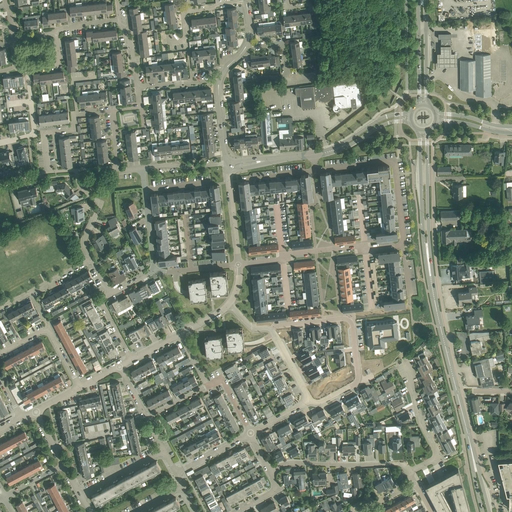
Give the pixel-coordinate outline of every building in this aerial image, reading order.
[(267,2),(257,4),(258,7),(260,6),(260,10),(261,9),(261,13),(271,11),(270,6),(268,6),(267,2)] [(311,13),(305,13),(306,23),(310,22),(310,25),(315,25),(315,21),(314,16),(311,17),(311,13)] [(41,14),(31,16),(31,20),(32,27),(39,27),(38,21),(41,20),(41,14)] [(32,27),(31,20),(31,16),(23,17),(24,24),(25,24),(25,28),(32,27)] [(278,24),(275,24),(275,27),(276,32),(279,32),(279,34),(282,34),(282,30),(281,25),(285,25),(284,20),(278,21),(278,24)] [(451,33),(439,33),(439,39),(441,39),(441,47),(451,47),(451,33)] [(237,38),(229,39),(230,44),(227,44),(228,49),(235,48),(235,45),(238,44),(237,38)] [(451,48),(441,48),(441,55),(437,55),(437,68),(457,68),(457,55),(451,55),(451,48)] [(271,54),(268,54),(270,64),(274,64),(274,66),(280,65),(279,56),(275,57),(275,55),(272,56),(271,54)] [(476,90),(476,96),(491,95),(491,54),(475,54),(475,60),(460,60),(461,90),(476,90)] [(248,68),(258,67),(257,55),(250,56),(251,61),(247,61),(248,68)] [(301,59),(291,61),(292,67),(294,66),(294,69),(303,68),(301,59)] [(153,77),(152,65),(144,66),(145,72),(147,72),(147,74),(150,74),(151,78),(153,77)] [(61,71),(58,72),(59,81),(59,83),(69,82),(68,74),(64,75),(64,70),(61,70),(61,71)] [(232,79),(232,82),(242,81),(241,71),(235,71),(235,75),(234,76),(234,79),(232,79)] [(130,79),(120,81),(121,88),(125,87),(125,86),(130,85),(130,79)] [(313,86),(295,88),(296,96),(300,95),(302,108),(316,106),(315,101),(318,98),(320,100),(322,101),(324,101),(326,101),(328,100),(330,99),(331,97),(332,95),(334,95),(335,104),(334,105),(333,106),(333,108),(334,109),(335,111),(337,111),(338,110),(340,109),(340,108),(361,105),(358,79),(333,82),(334,84),(313,86)] [(125,87),(121,88),(121,93),(126,93),(126,91),(131,90),(130,85),(125,86),(125,87)] [(126,93),(121,93),(122,99),(126,98),(126,96),(132,96),(131,90),(126,91),(126,93)] [(149,97),(149,100),(161,98),(160,93),(161,91),(161,90),(151,91),(151,92),(153,94),(153,97),(149,97)] [(106,92),(99,93),(99,97),(101,97),(102,102),(107,102),(106,92)] [(93,93),(88,94),(89,98),(90,98),(91,104),(96,103),(96,98),(94,98),(93,93)] [(99,93),(93,93),(94,98),(96,98),(96,103),(102,102),(101,97),(99,97),(99,93)] [(88,94),(83,95),(83,99),(85,99),(86,104),(91,104),(90,98),(89,98),(88,94)] [(83,95),(77,95),(78,101),(80,101),(80,105),(86,104),(85,99),(83,99),(83,95)] [(126,98),(122,99),(123,104),(128,103),(128,102),(132,101),(132,96),(126,96),(126,98)] [(40,120),(37,121),(37,125),(47,124),(46,114),(41,115),(41,108),(38,109),(38,116),(39,116),(40,120)] [(63,110),(60,110),(60,113),(61,122),(70,121),(68,111),(63,112),(63,110)] [(48,111),(45,112),(46,114),(47,124),(54,123),(53,113),(49,114),(48,111)] [(56,111),(53,111),(53,113),(54,123),(61,122),(60,113),(56,113),(56,111)] [(261,112),(263,144),(272,143),(270,111),(261,112)] [(280,139),(279,139),(280,149),(295,148),(294,144),(292,144),(291,138),(291,135),(293,135),(293,134),(292,117),(282,117),(282,123),(289,123),(290,129),(290,130),(289,130),(289,133),(283,133),(283,138),(280,139)] [(95,122),(90,122),(91,128),(95,127),(95,125),(101,125),(100,119),(95,120),(95,122)] [(95,127),(91,128),(92,133),(96,133),(96,131),(101,130),(101,125),(95,125),(95,127)] [(96,133),(92,133),(92,139),(98,138),(98,136),(102,136),(101,130),(96,131),(96,133)] [(130,133),(126,133),(126,139),(132,138),(132,137),(136,136),(135,131),(130,131),(130,133)] [(64,134),(60,135),(60,138),(59,138),(60,144),(70,143),(70,139),(76,138),(76,136),(76,135),(69,136),(69,137),(64,137),(64,134)] [(257,134),(251,134),(253,148),(259,147),(259,144),(262,143),(261,136),(257,137),(257,134)] [(132,138),(126,139),(127,144),(132,144),(132,142),(137,141),(136,136),(132,137),(132,138)] [(294,138),(291,138),(292,144),(294,144),(295,148),(304,148),(303,137),(294,137),(294,138)] [(132,144),(127,144),(128,150),(133,149),(133,147),(137,147),(137,141),(132,142),(132,144)] [(73,143),(70,143),(60,144),(61,152),(71,151),(71,146),(73,146),(73,143)] [(102,146),(97,147),(98,152),(102,152),(102,150),(108,149),(107,144),(101,144),(102,146)] [(445,145),(445,155),(471,155),(471,144),(445,145)] [(22,158),(28,157),(27,153),(26,153),(24,146),(23,147),(22,146),(19,147),(19,148),(17,148),(19,155),(15,156),(17,166),(24,164),(22,158)] [(133,149),(128,150),(128,155),(134,154),(134,153),(138,152),(137,147),(133,147),(133,149)] [(102,152),(98,152),(99,157),(103,157),(103,155),(108,155),(108,149),(102,150),(102,152)] [(71,151),(61,152),(62,159),(72,158),(71,154),(74,153),(74,150),(71,151)] [(4,152),(0,153),(2,162),(10,160),(12,167),(16,166),(12,151),(9,152),(9,151),(6,151),(4,152)] [(495,164),(500,164),(503,164),(504,151),(500,151),(496,151),(495,160),(495,164)] [(134,154),(128,155),(129,161),(139,159),(138,152),(134,153),(134,154)] [(99,160),(96,161),(96,163),(105,162),(105,161),(109,160),(108,155),(103,155),(103,157),(99,157),(99,160)] [(74,157),(72,158),(62,159),(63,167),(73,166),(72,161),(75,160),(74,157)] [(377,168),(367,170),(368,179),(379,177),(381,190),(390,189),(391,189),(390,179),(389,179),(389,175),(391,175),(390,166),(378,167),(378,169),(377,169),(377,168)] [(330,172),(321,173),(322,178),(324,193),(324,198),(332,197),(331,185),(330,175),(330,172)] [(305,175),(301,175),(303,188),(304,200),(311,199),(309,188),(311,188),(311,189),(311,188),(310,188),(310,185),(311,185),(310,179),(310,176),(306,177),(305,175)] [(248,181),(244,182),(244,184),(240,184),(240,187),(241,193),(242,193),(242,196),(241,196),(242,197),(242,196),(243,196),(244,206),(251,206),(248,185),(248,181)] [(66,184),(57,184),(58,193),(62,193),(64,195),(65,195),(68,199),(75,193),(72,189),(71,190),(66,184)] [(210,186),(211,188),(213,210),(220,209),(219,204),(221,204),(220,198),(219,198),(219,196),(220,196),(219,187),(215,187),(214,185),(210,186)] [(453,185),(453,189),(454,189),(454,197),(457,197),(457,199),(459,198),(460,197),(463,197),(463,185),(453,185)] [(18,191),(19,196),(20,201),(30,199),(31,204),(36,202),(34,197),(38,196),(36,187),(28,189),(27,189),(18,191)] [(154,216),(160,215),(159,206),(158,195),(157,193),(154,194),(154,196),(152,196),(154,216)] [(134,212),(138,210),(134,201),(128,204),(129,207),(126,208),(129,215),(127,215),(130,221),(136,218),(135,215),(136,214),(134,212)] [(83,208),(72,209),(72,213),(75,213),(76,220),(74,220),(74,224),(80,223),(80,220),(84,219),(83,212),(84,212),(83,208)] [(22,210),(17,211),(19,219),(25,218),(22,210)] [(440,211),(441,220),(457,219),(457,218),(464,218),(464,210),(440,211)] [(211,222),(218,221),(221,221),(221,214),(217,214),(217,212),(210,213),(211,222)] [(120,230),(116,223),(118,222),(117,221),(115,217),(108,221),(111,226),(107,227),(111,234),(120,230)] [(212,224),(209,224),(210,231),(219,230),(218,221),(211,222),(212,224)] [(130,230),(136,242),(142,239),(143,238),(142,229),(137,230),(136,227),(130,230)] [(466,228),(441,230),(442,242),(452,241),(452,245),(457,244),(456,242),(457,242),(458,242),(466,241),(466,242),(470,241),(472,241),(472,237),(470,237),(470,236),(466,236),(466,228)] [(213,240),(224,239),(223,232),(219,232),(219,230),(210,231),(210,235),(213,234),(213,240)] [(386,232),(373,234),(373,240),(397,237),(396,231),(395,231),(386,232)] [(95,246),(97,250),(105,246),(106,248),(109,247),(103,235),(92,241),(94,243),(94,242),(96,246),(95,246)] [(213,240),(212,240),(213,247),(214,247),(214,249),(221,248),(221,246),(224,245),(223,239),(213,240)] [(215,251),(213,251),(213,258),(226,257),(225,250),(221,250),(221,248),(214,249),(215,251)] [(387,258),(398,257),(400,257),(399,251),(375,254),(376,260),(378,259),(387,258)] [(106,257),(108,261),(116,257),(114,253),(106,257)] [(124,259),(126,263),(123,264),(126,270),(131,267),(132,269),(138,266),(133,257),(131,258),(130,256),(124,259)] [(161,258),(159,258),(159,261),(161,261),(161,264),(181,262),(181,256),(172,257),(161,258)] [(462,274),(470,274),(469,263),(464,263),(464,266),(461,266),(461,265),(452,266),(453,270),(454,278),(453,278),(462,277),(462,274)] [(109,272),(115,283),(126,277),(123,273),(120,274),(117,268),(109,272)] [(495,277),(493,278),(493,270),(480,271),(480,282),(494,281),(496,281),(495,277)] [(89,271),(83,274),(88,283),(90,282),(88,280),(92,278),(89,271)] [(210,273),(212,293),(229,291),(226,271),(210,273)] [(83,274),(77,277),(82,287),(88,284),(88,283),(83,274)] [(77,277),(71,280),(77,290),(82,287),(77,277)] [(188,281),(191,301),(207,299),(205,279),(188,281)] [(65,283),(67,286),(71,293),(77,290),(71,280),(65,283)] [(152,281),(146,284),(151,294),(160,289),(155,281),(152,282),(152,281)] [(141,289),(138,290),(143,298),(147,296),(151,294),(146,284),(140,287),(141,289)] [(67,286),(61,289),(65,296),(71,293),(67,286)] [(469,291),(458,293),(459,304),(464,304),(464,301),(471,300),(471,294),(477,293),(476,287),(469,288),(469,291)] [(56,292),(59,299),(65,296),(61,289),(56,292)] [(135,290),(129,293),(134,303),(143,298),(138,290),(136,292),(135,290)] [(50,295),(53,302),(59,299),(56,292),(55,291),(49,294),(50,295)] [(124,298),(121,299),(126,307),(134,303),(129,293),(123,296),(124,298)] [(45,301),(42,303),(46,310),(55,305),(53,302),(50,295),(44,298),(45,301)] [(92,302),(90,299),(80,304),(85,312),(95,307),(92,301),(92,302)] [(112,303),(109,305),(112,311),(113,310),(115,309),(116,310),(117,312),(123,309),(124,312),(127,310),(126,307),(121,299),(119,301),(118,299),(112,302),(112,303)] [(393,300),(382,302),(380,302),(381,308),(405,305),(405,299),(404,299),(393,300)] [(35,308),(31,301),(25,304),(29,311),(31,314),(32,313),(32,312),(31,310),(35,308)] [(25,304),(20,307),(23,314),(29,311),(25,304)] [(158,306),(163,315),(168,325),(173,322),(173,320),(175,318),(171,310),(165,314),(162,307),(163,307),(162,304),(158,306)] [(20,307),(14,311),(18,318),(23,314),(20,307)] [(95,307),(87,311),(89,315),(86,316),(88,318),(98,313),(95,307)] [(467,316),(467,323),(466,323),(466,329),(472,328),(471,324),(480,323),(479,315),(483,314),(482,310),(474,311),(475,315),(470,315),(468,315),(468,316),(467,316)] [(18,318),(14,311),(8,314),(12,321),(18,318)] [(90,317),(93,323),(101,319),(98,313),(90,317)] [(36,324),(42,321),(39,315),(33,318),(35,322),(35,321),(36,324)] [(163,315),(154,320),(158,327),(161,326),(162,328),(168,325),(163,315)] [(101,319),(93,323),(96,329),(104,324),(101,319)] [(54,324),(57,329),(64,326),(61,320),(54,324)] [(154,320),(146,324),(151,334),(157,331),(156,329),(158,327),(154,320)] [(375,323),(367,324),(368,330),(367,330),(368,336),(369,336),(370,348),(385,346),(384,340),(398,338),(396,320),(389,321),(389,322),(375,324),(375,323)] [(67,324),(57,329),(60,335),(67,331),(65,329),(69,327),(67,324)] [(146,324),(137,329),(142,336),(144,335),(145,337),(151,334),(146,324)] [(327,334),(324,335),(325,344),(325,346),(327,346),(327,343),(329,343),(329,337),(332,336),(331,326),(326,327),(327,334)] [(337,326),(331,326),(332,336),(336,336),(338,342),(342,342),(341,333),(338,333),(337,326)] [(320,327),(315,328),(316,338),(319,338),(321,344),(325,344),(324,335),(321,335),(320,327)] [(226,330),(228,350),(245,348),(243,328),(226,330)] [(310,336),(307,337),(307,339),(308,345),(312,345),(313,338),(316,338),(315,328),(309,329),(310,336)] [(102,340),(110,336),(108,333),(109,332),(108,329),(99,334),(101,337),(98,339),(99,341),(102,340)] [(142,336),(137,329),(129,333),(131,337),(130,338),(131,339),(131,338),(134,343),(140,340),(139,338),(142,336)] [(302,330),(294,331),(294,334),(294,339),(295,339),(295,342),(303,341),(302,330)] [(60,335),(63,340),(70,337),(67,331),(60,335)] [(476,353),(477,354),(487,351),(486,347),(482,348),(481,341),(490,338),(488,331),(483,332),(473,332),(469,333),(470,340),(475,339),(475,341),(471,341),(471,345),(470,345),(472,353),(476,353)] [(92,334),(87,337),(89,340),(94,337),(95,336),(98,334),(97,332),(92,334)] [(104,343),(101,344),(102,347),(103,347),(113,341),(110,336),(102,340),(104,343)] [(221,336),(205,337),(207,357),(223,355),(221,336)] [(63,340),(66,346),(73,342),(70,337),(63,340)] [(42,341),(36,344),(40,350),(46,347),(42,341)] [(113,341),(103,347),(106,352),(108,351),(116,347),(113,341)] [(66,346),(69,351),(76,348),(73,342),(66,346)] [(36,344),(31,347),(34,353),(40,350),(36,344)] [(304,352),(299,355),(302,360),(311,355),(313,354),(311,351),(314,348),(312,345),(308,345),(302,348),(302,349),(303,350),(305,349),(306,351),(304,352)] [(178,346),(173,349),(177,356),(179,360),(184,357),(178,346)] [(31,347),(25,350),(29,356),(34,353),(31,347)] [(116,347),(108,351),(111,357),(119,353),(116,347)] [(260,353),(264,360),(273,355),(270,349),(269,350),(267,347),(261,351),(260,348),(254,352),(256,355),(260,353)] [(69,351),(72,357),(79,353),(76,348),(69,351)] [(173,349),(168,352),(172,359),(177,356),(173,349)] [(25,350),(20,353),(23,359),(29,356),(25,350)] [(168,352),(162,355),(166,362),(168,365),(173,362),(172,359),(168,352)] [(343,352),(335,353),(337,364),(344,363),(344,360),(344,355),(343,355),(343,352)] [(428,360),(424,352),(413,357),(416,356),(417,359),(415,361),(418,366),(428,360)] [(20,353),(14,356),(18,362),(23,359),(20,353)] [(72,357),(75,362),(81,359),(79,353),(72,357)] [(166,362),(162,355),(157,358),(161,365),(166,362)] [(264,360),(258,363),(260,367),(263,365),(263,364),(265,363),(266,365),(264,366),(266,370),(268,369),(276,364),(275,362),(276,361),(273,355),(264,360)] [(311,355),(302,360),(304,365),(311,361),(313,364),(320,360),(319,358),(319,356),(312,358),(311,355)] [(14,356),(9,359),(12,365),(18,362),(14,356)] [(488,357),(473,361),(474,364),(475,364),(476,371),(475,371),(476,376),(477,375),(477,376),(479,376),(481,382),(482,382),(483,386),(491,384),(491,385),(495,384),(490,366),(494,365),(492,357),(488,358),(488,357)] [(12,365),(9,359),(3,361),(7,368),(12,365)] [(75,362),(78,368),(84,364),(81,359),(75,362)] [(153,360),(147,363),(151,370),(157,367),(153,360)] [(314,366),(307,370),(310,375),(319,370),(317,367),(322,363),(321,362),(320,360),(313,364),(314,366)] [(428,361),(418,366),(422,375),(428,372),(433,369),(428,361)] [(147,363),(142,366),(146,373),(151,370),(147,363)] [(238,367),(236,363),(225,368),(227,373),(238,367)] [(84,364),(78,368),(81,373),(87,370),(84,364)] [(276,364),(268,369),(273,377),(282,372),(279,366),(278,367),(276,364)] [(142,366),(137,369),(141,376),(146,373),(142,366)] [(240,372),(238,367),(227,373),(229,377),(240,372)] [(141,376),(137,369),(131,371),(135,379),(139,377),(140,380),(142,379),(141,376)] [(319,370),(310,375),(312,380),(319,376),(321,379),(328,375),(327,371),(320,373),(319,370)] [(243,377),(240,372),(229,377),(232,382),(236,379),(237,381),(243,377)] [(273,377),(278,386),(285,381),(284,378),(285,378),(282,372),(273,377)] [(420,381),(422,386),(433,381),(428,372),(422,375),(418,377),(423,375),(425,378),(420,381)] [(250,374),(245,376),(247,380),(250,378),(253,384),(256,383),(251,373),(250,374)] [(194,375),(189,378),(192,386),(198,383),(194,375)] [(61,376),(55,379),(59,385),(64,382),(64,381),(61,376)] [(189,378),(183,381),(187,388),(192,386),(189,378)] [(55,379),(50,381),(53,388),(59,385),(55,379)] [(237,392),(244,388),(248,386),(245,380),(234,386),(237,392)] [(379,395),(382,400),(387,397),(391,395),(394,393),(392,389),(395,387),(392,380),(387,383),(385,380),(382,382),(383,385),(386,391),(379,395)] [(50,381),(44,384),(48,391),(53,388),(50,381)] [(178,384),(182,391),(187,388),(183,381),(181,382),(180,381),(178,382),(178,384)] [(287,384),(285,381),(278,386),(277,386),(278,389),(277,390),(279,394),(277,395),(278,396),(279,395),(292,389),(289,383),(287,384)] [(433,381),(422,386),(427,395),(433,392),(438,389),(433,381)] [(44,384),(39,387),(42,394),(48,391),(44,384)] [(182,391),(178,384),(173,387),(177,394),(182,391)] [(368,386),(362,390),(366,397),(371,394),(373,398),(372,398),(375,404),(372,405),(374,408),(381,404),(379,400),(380,399),(375,391),(372,393),(370,389),(368,386)] [(39,387),(33,390),(37,397),(42,394),(39,387)] [(32,388),(26,391),(28,393),(31,400),(37,397),(33,390),(32,388)] [(163,388),(161,389),(163,392),(167,399),(172,396),(168,389),(165,391),(163,388)] [(244,388),(237,392),(240,398),(247,394),(244,388)] [(292,389),(279,395),(281,398),(280,400),(282,403),(284,404),(286,407),(293,403),(292,400),(294,398),(293,395),(295,394),(292,389)] [(163,392),(158,395),(162,402),(167,399),(163,392)] [(423,397),(427,406),(438,401),(433,392),(427,395),(423,397)] [(31,400),(28,393),(25,395),(24,393),(21,394),(26,403),(31,400)] [(215,399),(217,403),(224,399),(221,393),(211,399),(212,401),(215,399)] [(387,397),(382,400),(385,405),(392,402),(395,408),(396,408),(397,411),(401,409),(399,406),(404,404),(400,397),(398,398),(394,393),(391,395),(387,397)] [(240,398),(243,403),(250,400),(247,394),(240,398)] [(158,395),(152,398),(156,405),(162,402),(158,395)] [(358,395),(351,398),(357,408),(363,405),(358,395)] [(200,397),(194,401),(198,408),(204,404),(200,397)] [(471,399),(473,411),(481,409),(478,397),(471,399)] [(156,405),(152,398),(147,400),(151,408),(156,405)] [(351,398),(346,401),(351,411),(357,408),(351,398)] [(217,410),(220,408),(227,405),(224,399),(217,403),(219,406),(216,408),(217,410)] [(243,403),(246,409),(253,405),(250,400),(243,403)] [(194,401),(189,404),(194,413),(197,412),(195,409),(198,408),(194,401)] [(432,415),(438,412),(443,409),(438,401),(427,406),(432,415)] [(183,407),(187,414),(188,416),(194,413),(189,404),(183,407)] [(341,404),(335,407),(339,413),(342,412),(344,416),(347,415),(341,404)] [(220,408),(223,414),(230,410),(227,405),(220,408)] [(246,409),(249,415),(256,411),(253,405),(246,409)] [(6,406),(0,409),(0,411),(0,412),(0,416),(9,412),(6,406)] [(263,409),(267,418),(273,415),(269,406),(263,409)] [(63,410),(58,411),(59,416),(71,414),(69,407),(63,408),(63,410)] [(125,407),(116,409),(114,410),(115,416),(118,416),(118,417),(120,416),(124,416),(124,415),(126,415),(125,413),(126,412),(125,407)] [(183,407),(177,410),(181,417),(187,414),(183,407)] [(335,407),(329,410),(335,420),(340,417),(339,413),(335,407)] [(323,409),(317,412),(322,422),(322,421),(325,419),(325,420),(328,418),(323,409)] [(397,417),(398,420),(402,418),(404,422),(412,418),(408,411),(406,412),(404,409),(395,414),(397,417)] [(177,410),(172,413),(175,420),(181,417),(177,410)] [(223,414),(226,420),(233,416),(230,410),(223,414)] [(256,411),(249,415),(252,421),(259,417),(256,411)] [(322,422),(317,412),(311,415),(316,425),(322,422)] [(432,426),(443,421),(438,412),(428,417),(432,426)] [(175,420),(172,413),(166,416),(170,423),(175,420)] [(353,414),(350,415),(355,424),(357,428),(360,426),(353,414)] [(305,415),(299,418),(303,424),(306,422),(308,425),(309,424),(310,424),(309,422),(305,415)] [(228,423),(229,425),(236,422),(233,416),(226,420),(223,422),(225,425),(228,423)] [(299,418),(293,421),(297,427),(298,430),(304,427),(303,424),(299,418)] [(440,433),(447,429),(443,421),(432,426),(435,432),(438,430),(440,433)] [(236,422),(229,425),(232,431),(239,428),(236,422)] [(289,423),(283,427),(286,433),(292,430),(289,423)] [(377,431),(385,430),(385,426),(374,427),(374,430),(373,430),(374,437),(378,437),(377,431)] [(280,436),(278,437),(281,442),(282,445),(283,446),(286,444),(283,438),(284,438),(283,435),(286,433),(283,427),(277,430),(280,436)] [(437,435),(441,444),(451,439),(452,439),(447,429),(440,433),(437,435)] [(218,430),(212,433),(216,440),(221,437),(218,430)] [(25,431),(19,434),(25,445),(26,448),(29,447),(25,440),(28,438),(25,431)] [(262,438),(265,444),(272,440),(278,437),(275,431),(262,438)] [(204,433),(199,436),(204,446),(210,443),(206,436),(204,433)] [(212,433),(206,436),(210,443),(216,440),(212,433)] [(19,434),(14,437),(17,444),(20,443),(19,444),(21,448),(25,445),(19,434)] [(363,442),(364,453),(372,452),(371,445),(374,445),(374,434),(369,434),(370,438),(367,438),(367,442),(363,442)] [(199,436),(193,439),(198,449),(204,446),(199,436)] [(410,442),(407,442),(408,450),(415,450),(414,446),(417,446),(417,445),(419,444),(419,436),(410,436),(410,442)] [(14,437),(8,440),(12,447),(17,444),(14,437)] [(397,442),(393,442),(394,451),(402,450),(401,444),(400,438),(397,439),(397,442)] [(321,439),(320,440),(318,441),(318,442),(317,443),(317,445),(318,446),(318,447),(319,448),(320,448),(321,449),(322,449),(323,449),(323,452),(327,452),(327,454),(331,454),(331,452),(336,451),(336,444),(326,444),(326,443),(325,442),(324,441),(323,440),(321,440),(321,439)] [(451,439),(441,444),(447,454),(456,449),(451,439)] [(8,440),(3,443),(6,450),(12,447),(8,440)] [(272,440),(265,444),(268,449),(275,445),(272,440)] [(195,442),(189,445),(193,452),(198,449),(195,442)] [(289,449),(292,456),(293,456),(294,456),(295,455),(296,455),(295,454),(300,452),(298,449),(299,449),(298,448),(298,449),(297,446),(292,448),(290,442),(286,444),(283,446),(285,451),(289,449)] [(193,452),(189,445),(188,446),(185,447),(183,444),(180,446),(182,450),(184,449),(187,455),(193,452)] [(317,455),(316,448),(315,448),(315,444),(308,444),(308,445),(304,445),(306,452),(308,452),(309,455),(317,455)] [(248,460),(250,459),(246,451),(252,448),(250,445),(245,448),(244,447),(238,450),(244,460),(247,458),(248,460)] [(277,451),(274,453),(278,460),(285,456),(282,451),(285,450),(283,446),(282,445),(278,448),(276,448),(277,451)] [(237,461),(240,459),(241,462),(244,461),(244,460),(238,450),(233,453),(237,461)] [(233,453),(227,456),(231,464),(237,461),(233,453)] [(227,456),(221,460),(225,467),(231,464),(227,456)] [(40,459),(34,462),(38,469),(43,466),(42,463),(41,461),(40,459)] [(221,460),(216,463),(220,470),(225,467),(221,460)] [(503,465),(499,466),(505,488),(508,487),(510,492),(509,492),(509,495),(511,495),(511,499),(509,499),(509,507),(511,507),(511,510),(511,460),(502,461),(503,465)] [(146,466),(146,467),(150,475),(161,469),(156,461),(150,464),(150,463),(145,465),(146,465),(146,466)] [(34,462),(29,465),(32,472),(38,469),(34,462)] [(210,466),(214,473),(217,472),(218,474),(221,472),(220,470),(216,463),(210,466)] [(29,465),(23,468),(27,475),(32,472),(29,465)] [(20,470),(18,471),(21,478),(27,475),(23,468),(22,466),(19,467),(20,470)] [(90,468),(81,470),(82,475),(85,474),(86,480),(92,477),(91,473),(94,472),(93,467),(90,468)] [(146,467),(135,472),(139,480),(150,475),(146,467)] [(292,483),(293,483),(298,482),(297,476),(300,475),(299,469),(294,469),(294,476),(295,479),(290,479),(290,476),(288,476),(288,475),(284,475),(284,484),(289,483),(290,483),(292,483)] [(305,469),(299,469),(300,475),(297,476),(298,482),(298,488),(305,487),(304,475),(306,475),(305,469)] [(469,511),(458,469),(425,486),(438,511),(469,511)] [(18,471),(12,474),(16,481),(21,478),(18,471)] [(130,475),(124,478),(129,486),(139,480),(135,472),(134,473),(133,471),(134,471),(129,473),(129,474),(130,474),(130,475)] [(341,479),(337,479),(337,480),(338,482),(339,489),(345,488),(347,488),(346,484),(349,483),(347,471),(340,473),(341,479)] [(325,472),(313,473),(314,484),(326,483),(325,472)] [(362,472),(353,473),(355,486),(363,485),(362,472)] [(16,481),(12,474),(6,477),(10,484),(16,481)] [(195,479),(198,484),(206,480),(203,474),(200,476),(197,477),(195,479)] [(255,475),(252,476),(255,481),(259,489),(265,486),(264,484),(267,482),(264,476),(258,479),(255,475)] [(381,481),(384,488),(394,483),(391,476),(382,481),(380,478),(378,479),(380,482),(381,481)] [(114,483),(114,484),(118,492),(129,486),(124,478),(118,481),(117,480),(118,480),(113,482),(114,482),(114,483)] [(198,484),(201,490),(209,486),(206,480),(198,484)] [(253,492),(249,484),(248,481),(242,484),(243,487),(247,495),(253,492)] [(255,481),(249,484),(253,492),(259,489),(255,481)] [(381,481),(380,482),(375,485),(378,492),(384,488),(381,481)] [(48,488),(51,493),(58,489),(55,484),(48,488)] [(114,484),(103,490),(107,498),(118,492),(114,484)] [(326,490),(327,495),(336,494),(339,493),(337,484),(332,485),(332,489),(326,490)] [(201,490),(204,496),(212,492),(209,486),(201,490)] [(243,487),(238,490),(242,498),(247,495),(243,487)] [(107,498),(103,490),(102,490),(101,489),(102,488),(97,491),(98,491),(98,492),(92,495),(96,503),(107,498)] [(51,493),(54,498),(60,495),(58,489),(51,493)] [(230,490),(236,501),(242,498),(238,490),(235,492),(233,489),(230,490)] [(204,496),(207,501),(215,497),(212,492),(204,496)] [(236,501),(232,493),(226,496),(230,504),(236,501)] [(54,498),(57,504),(63,500),(60,495),(54,498)] [(286,495),(280,499),(283,505),(290,502),(286,495)] [(417,504),(412,495),(407,498),(411,507),(412,507),(417,504)] [(166,502),(165,503),(169,511),(180,505),(176,497),(170,500),(169,499),(165,501),(166,502)] [(207,501),(210,507),(218,503),(215,497),(207,501)] [(333,508),(335,511),(339,511),(340,511),(343,511),(344,511),(343,510),(344,510),(340,503),(337,505),(335,502),(331,504),(330,502),(330,503),(327,498),(324,500),(329,510),(333,508)] [(406,510),(411,507),(407,498),(401,501),(406,509),(406,510)] [(57,504),(60,509),(66,506),(63,500),(57,504)] [(326,511),(326,510),(329,509),(324,500),(321,501),(320,501),(323,506),(321,507),(322,509),(318,511),(326,511)] [(16,504),(19,510),(26,506),(23,501),(16,504)] [(406,509),(401,501),(396,504),(401,511),(406,509)] [(274,502),(268,505),(271,511),(272,511),(278,509),(274,502)] [(165,503),(154,509),(156,511),(167,511),(169,511),(165,503)] [(219,511),(219,510),(221,509),(218,503),(210,507),(212,511),(219,511)]
